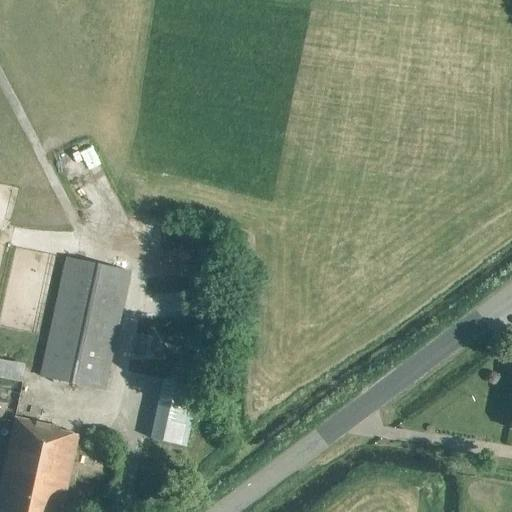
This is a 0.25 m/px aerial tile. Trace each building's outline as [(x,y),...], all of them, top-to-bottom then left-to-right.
[(103,391),(108,369),(129,273),(65,259),(43,359),(39,377),(103,391)] [(187,338),(187,354),(200,354),(200,338),(187,338)] [(0,374),(27,377),(29,360),(0,356),(0,374)] [(170,377),(156,437),(192,445),(205,385),(170,377)] [(59,433),(60,429),(16,419),(0,486),(0,511),(3,511),(2,511),(59,511),(60,508),(62,508),(78,436),(59,433)]
